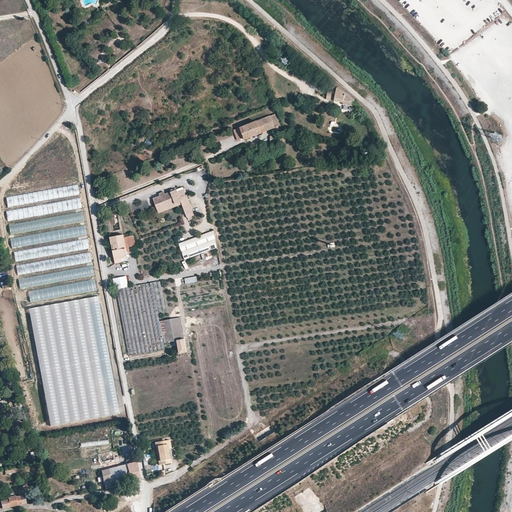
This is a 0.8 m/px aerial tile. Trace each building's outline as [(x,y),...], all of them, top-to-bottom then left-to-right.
[(350,98),(337,88),(334,101),(343,102),(342,104),(353,106),(354,101),(350,98)] [(270,116),(274,127),(275,127),(279,125),(275,114),(270,116)] [(244,139),(274,127),(270,116),(234,130),(238,140),(244,138),(244,139)] [(78,184),(6,197),(8,207),(80,194),(78,184)] [(160,196),(154,198),(159,212),(182,204),(187,216),(194,214),(186,195),(185,195),(183,190),(178,192),(177,190),(165,194),(160,196)] [(80,198),(6,211),(7,220),(82,207),(80,198)] [(83,211),(7,225),(9,234),(84,220),(83,211)] [(85,225),(10,238),(12,247),(86,233),(85,225)] [(213,231),(179,244),(185,259),(216,247),(213,231)] [(123,234),(110,237),(112,244),(113,244),(114,250),(113,250),(115,263),(128,260),(123,234)] [(88,239),(14,253),(15,261),(89,248),(88,239)] [(89,252),(16,265),(18,274),(91,261),(89,252)] [(93,265),(18,278),(20,288),(94,275),(93,265)] [(126,276),(112,278),(114,289),(128,286),(126,276)] [(94,279),(28,292),(30,302),(96,289),(94,279)] [(160,281),(140,284),(116,289),(129,356),(165,349),(163,342),(159,321),(158,312),(165,310),(160,281)] [(121,416),(99,297),(28,310),(50,429),(121,416)] [(177,340),(184,339),(180,317),(159,321),(163,342),(177,340)] [(184,339),(177,340),(177,342),(175,342),(176,346),(178,345),(179,353),(187,352),(184,339)] [(171,450),(169,440),(155,443),(155,446),(157,446),(158,450),(159,450),(162,460),(170,459),(168,451),(170,450),(171,450)] [(130,477),(131,483),(140,481),(137,462),(101,471),(103,483),(104,483),(105,489),(117,486),(115,480),(130,477)] [(15,496),(8,498),(9,499),(1,502),(3,509),(25,503),(23,496),(15,498),(15,496)]
